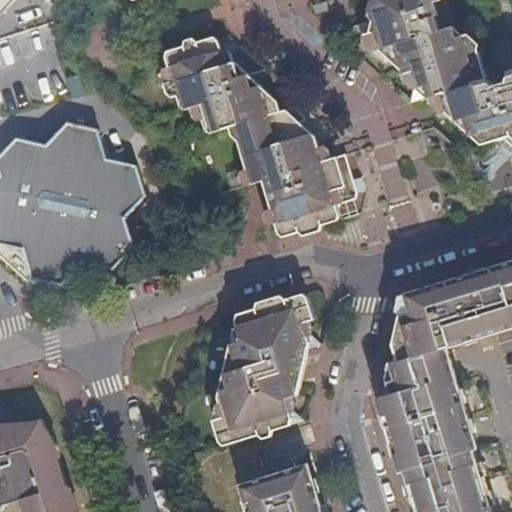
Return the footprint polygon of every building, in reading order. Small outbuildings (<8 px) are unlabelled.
[(0,0),(0,15),(11,4),(14,0),(49,0),(51,0),(0,0)] [(511,72),(509,74),(505,84),(506,87),(499,90),(498,86),(487,81),(478,50),(468,53),(463,35),(452,28),(438,32),(434,18),(437,16),(433,3),(442,0),(377,0),(373,22),(353,28),(364,37),(371,36),(374,46),(390,61),(404,75),(412,73),(416,90),(410,104),(449,92),(454,109),(444,112),(482,146),(498,141),(511,153),(511,72)] [(278,234),(284,238),(336,222),(339,216),(336,207),(356,199),(356,192),(345,155),(323,162),(312,165),(307,152),(319,149),(315,138),(311,133),(302,136),(299,123),(303,122),(309,111),(305,105),(280,113),(277,102),(272,98),(260,102),(258,94),(257,87),(250,88),(246,75),(235,63),(232,53),(227,49),(221,51),(219,42),(213,37),(165,52),(164,59),(171,81),(163,83),(166,94),(170,98),(176,96),(178,105),(184,109),(197,105),(204,128),(210,133),(229,128),(230,136),(237,142),(249,184),(261,181),(278,234)] [(0,159),(0,169),(2,176),(4,183),(12,186),(9,196),(2,195),(0,196),(0,245),(25,250),(34,279),(65,287),(84,265),(114,271),(136,247),(117,228),(127,218),(148,195),(138,165),(108,159),(99,130),(68,122),(48,145),(32,141),(19,138),(0,159)] [(321,155),(319,149),(307,152),(312,165),(323,162),(321,155)] [(4,183),(2,176),(0,178),(0,196),(2,195),(9,196),(12,186),(4,183)] [(136,247),(127,218),(117,228),(136,247)] [(511,262),(462,278),(466,290),(451,294),(448,282),(411,293),(415,312),(402,316),(396,343),(400,362),(448,347),(511,328),(511,262)] [(466,290),(462,278),(448,282),(451,294),(466,290)] [(298,396),(299,392),(296,384),(285,386),(282,373),(304,367),(305,363),(302,352),(320,345),(311,336),(307,337),(303,324),(315,321),(309,300),(305,295),(236,314),(235,319),(236,327),(234,328),(231,337),(233,344),(229,345),(218,395),(219,402),(216,403),(214,412),(217,420),(212,422),(219,441),(225,447),(303,422),(294,412),(290,412),(286,400),(298,396)] [(393,394),(456,374),(452,361),(448,347),(400,362),(392,363),(390,374),(389,379),(393,394)] [(296,384),(299,392),(304,367),(282,373),(285,386),(296,384)] [(492,511),(491,506),(488,507),(475,468),(476,467),(475,464),(477,464),(464,422),(471,420),(465,403),(459,405),(455,392),(461,389),(456,374),(393,394),(385,396),(384,398),(380,400),(393,443),(404,440),(407,453),(397,456),(413,511),(492,511)] [(0,511),(76,511),(71,494),(65,490),(69,486),(61,459),(55,456),(60,447),(43,420),(38,421),(0,432),(0,511)] [(0,432),(38,421),(7,424),(5,429),(1,430),(0,429),(0,432)] [(393,443),(397,456),(407,453),(404,440),(393,443)] [(323,511),(308,464),(240,485),(249,511),(323,511)]
